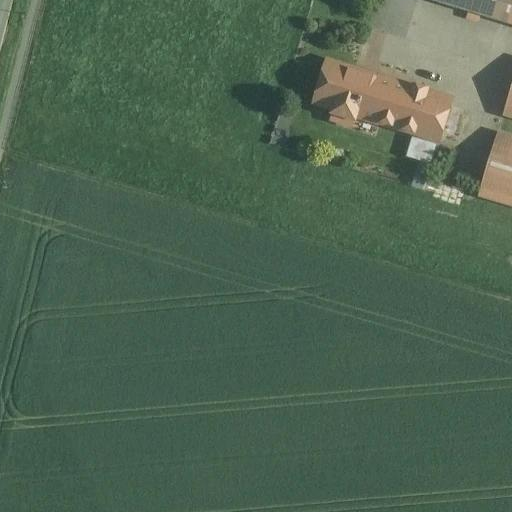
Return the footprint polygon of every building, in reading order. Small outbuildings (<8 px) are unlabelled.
[(511,0),(430,0),(511,24),(511,0)] [(410,131),(419,98),(392,90),(394,84),(335,65),(322,105),(334,109),(332,120),(353,127),(357,116),(381,123),(381,122),(410,131)] [(449,107),(419,98),(410,131),(439,140),(449,107)] [(511,138),(499,134),(481,196),(511,205),(511,138)] [(437,146),(411,138),(404,158),(431,166),(437,146)]
